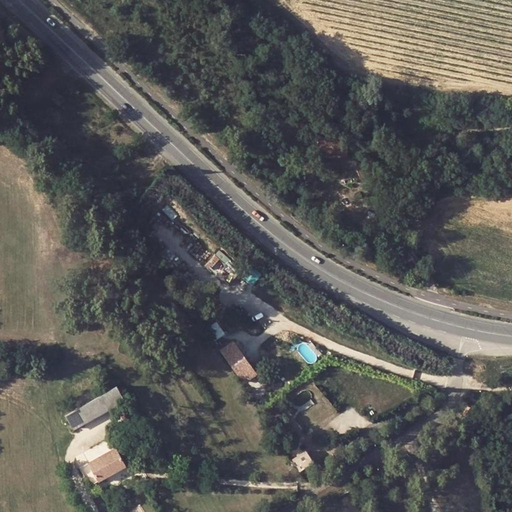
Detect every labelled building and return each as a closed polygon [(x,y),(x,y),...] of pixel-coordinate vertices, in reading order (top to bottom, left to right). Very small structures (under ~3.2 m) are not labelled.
[(311,150),(333,150),(337,149),(337,142),(320,141),(320,138),(311,138),(311,150)] [(355,178),(365,171),(359,159),(348,165),(355,178)] [(235,345),(224,353),(243,383),(254,375),(235,345)] [(109,393),(116,408),(127,401),(127,400),(120,387),(109,393)] [(77,411),(85,424),(116,408),(109,393),(77,411)] [(65,417),(72,429),(73,431),(85,424),(77,411),(65,417)] [(111,475),(127,467),(117,448),(80,469),(90,486),(111,475)] [(304,453),(292,460),(300,472),(311,465),(304,453)] [(127,467),(111,475),(115,481),(130,472),(127,467)]
